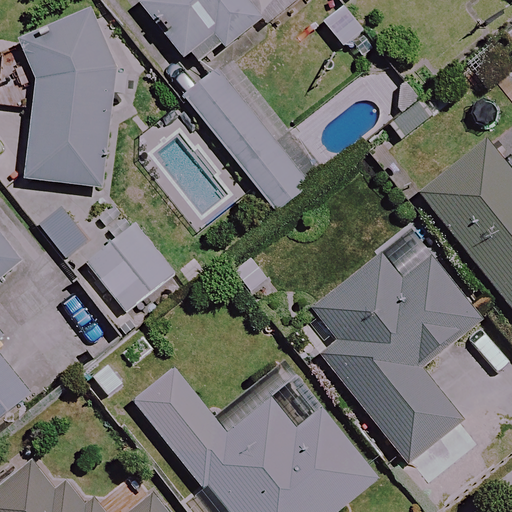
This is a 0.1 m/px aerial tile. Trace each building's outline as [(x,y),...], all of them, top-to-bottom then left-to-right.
[(152,0),(143,8),(187,63),(215,41),(225,54),(262,25),(242,0),(152,0)] [(96,14),(23,44),(40,83),(29,183),(108,192),(121,67),(96,14)] [(310,188),(219,74),(186,100),(277,215),(310,188)] [(511,175),(489,146),(424,197),(511,309),(511,175)] [(94,242),(61,206),(43,222),(77,258),(94,242)] [(175,276),(133,223),(85,261),(127,314),(175,276)] [(0,286),(20,270),(0,245),(0,286)] [(255,257),(232,275),(264,315),(286,297),(255,257)] [(404,289),(383,263),(318,316),(343,346),(325,361),(415,471),(465,431),(422,377),(482,328),(432,267),(404,289)] [(0,343),(4,341),(0,336),(0,422),(30,398),(0,361),(0,343)] [(98,370),(94,365),(78,378),(103,410),(131,387),(110,361),(98,370)] [(342,511),(378,484),(321,413),(299,431),(276,402),(229,439),(177,373),(136,405),(221,511),(342,511)] [(56,496),(33,468),(0,495),(0,511),(165,511),(155,499),(138,511),(87,511),(67,487),(56,496)]
